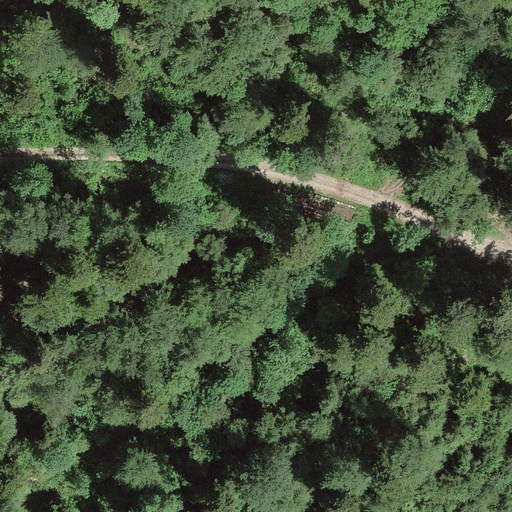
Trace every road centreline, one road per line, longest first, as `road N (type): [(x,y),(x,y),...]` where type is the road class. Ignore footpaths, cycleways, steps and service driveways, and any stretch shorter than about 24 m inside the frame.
road 1 (track): [(511,249),(298,174),(172,159),(0,155)]
road 2 (track): [(383,201),(511,93)]
